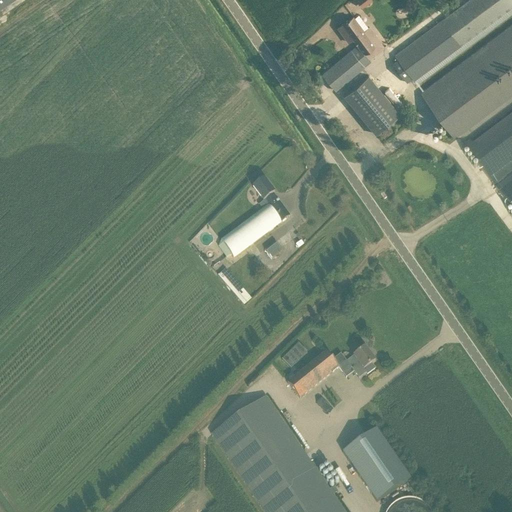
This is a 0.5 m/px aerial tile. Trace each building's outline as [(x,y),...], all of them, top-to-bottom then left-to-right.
[(0,0),(0,8),(12,0),(0,0)] [(416,79),(419,83),(511,13),(511,0),(467,0),(395,54),(398,59),(393,62),(406,79),(411,76),(412,78),(414,80),(416,79)] [(352,16),(346,21),(338,27),(349,42),(353,38),(360,46),(353,52),(351,50),(322,74),(336,90),(343,84),(372,61),(369,58),(384,47),(368,28),(364,31),(352,16)] [(511,25),(422,93),(458,141),(511,100),(511,25)] [(369,75),(344,95),(376,134),(400,113),(369,75)] [(511,112),(464,148),(496,191),(511,212),(511,112)] [(253,189),(264,203),(260,206),(263,211),(221,243),(231,255),(234,260),(282,223),(290,217),(274,195),(275,194),(264,180),(253,189)] [(272,260),(282,252),(274,243),(265,251),(272,260)] [(225,269),(217,276),(243,307),(251,300),(225,269)] [(363,372),(364,371),(367,376),(375,370),(372,365),(375,362),(365,349),(357,355),(353,358),(358,364),(352,368),(357,374),(362,370),(363,372)] [(287,384),(288,386),(300,401),(339,369),(326,353),(287,384)] [(344,511),(266,398),(212,436),(263,511),(344,511)] [(376,431),(343,454),(378,505),(411,482),(376,431)] [(425,511),(421,507),(414,503),(406,502),(399,503),(393,506),(387,511),(386,511),(425,511)]
